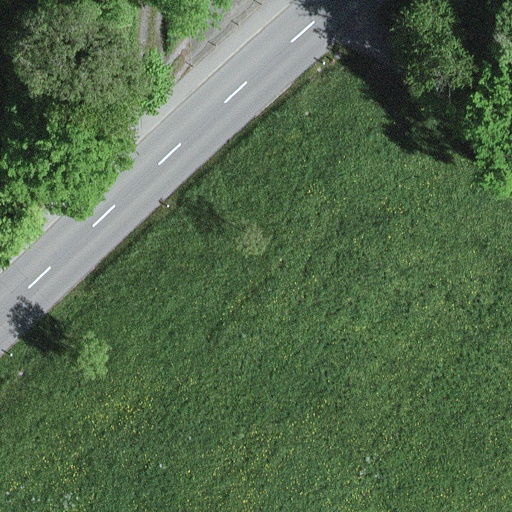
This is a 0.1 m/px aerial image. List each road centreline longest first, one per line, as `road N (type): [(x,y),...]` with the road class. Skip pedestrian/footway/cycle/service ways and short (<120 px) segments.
road 1 (tertiary): [(0,323),(348,0)]
road 2 (track): [(334,13),(511,127)]
